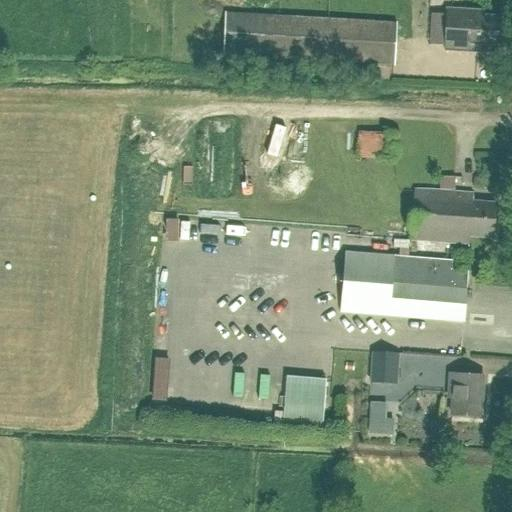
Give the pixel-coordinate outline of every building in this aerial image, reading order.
[(511,19),(478,17),(478,13),(446,11),(443,50),(477,53),(477,47),(511,50),(511,36),(511,19)] [(393,65),(395,24),(225,15),(222,56),(393,65)] [(397,134),(357,131),(356,157),(395,159),(396,142),(397,134)] [(493,239),(495,203),(472,202),(473,194),(413,190),(409,241),(469,246),(469,238),(493,239)] [(345,254),(341,314),(464,323),(469,255),(455,254),(455,262),(345,254)] [(159,342),(159,364),(169,364),(169,342),(159,342)] [(369,383),(397,385),(399,354),(371,353),(369,383)] [(168,396),(170,372),(158,371),(156,395),(168,396)] [(447,398),(451,399),(449,416),(480,418),(483,376),(449,374),(447,398)] [(321,430),(325,380),(285,377),(282,427),(321,430)] [(392,406),(372,405),(372,421),(392,422),(392,406)]
